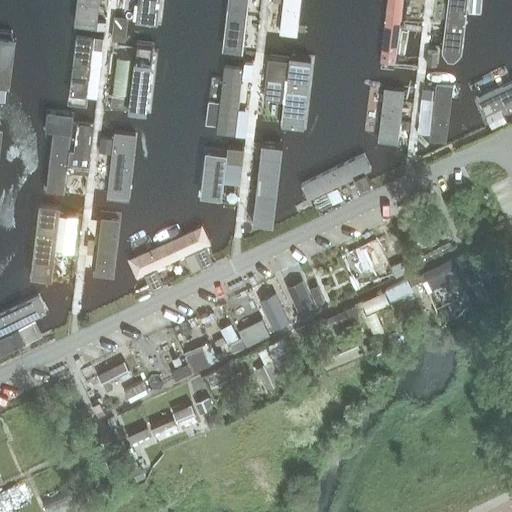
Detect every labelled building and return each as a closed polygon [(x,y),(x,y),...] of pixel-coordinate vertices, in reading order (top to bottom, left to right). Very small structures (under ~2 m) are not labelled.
[(77,0),(74,29),(96,33),(99,0),(77,0)] [(136,0),(133,26),(157,29),(160,0),(136,0)] [(228,0),(223,54),(245,56),(250,0),(228,0)] [(283,0),(279,37),(301,39),(305,0),(283,0)] [(388,0),(381,69),(397,71),(405,0),(388,0)] [(447,0),(440,65),(460,67),(467,0),(447,0)] [(125,42),(127,18),(113,17),(111,41),(125,42)] [(97,22),(96,30),(104,31),(105,23),(97,22)] [(0,32),(0,104),(3,105),(12,34),(0,32)] [(95,38),(94,46),(102,47),(103,39),(95,38)] [(73,39),(66,99),(86,101),(93,40),(73,39)] [(136,45),(128,119),(147,120),(155,47),(136,45)] [(436,66),(437,53),(427,51),(425,65),(436,66)] [(281,126),(281,130),(304,133),(312,64),(268,59),(262,123),(281,126)] [(244,63),(242,80),(251,81),(253,64),(244,63)] [(216,130),(215,137),(235,139),(242,72),(225,70),(219,106),(207,105),(205,128),(216,130)] [(511,82),(475,100),(485,122),(511,109),(511,82)] [(435,85),(429,144),(445,146),(451,87),(435,85)] [(386,90),(379,145),(398,147),(403,92),(386,90)] [(431,99),(432,91),(424,91),(423,98),(431,99)] [(110,109),(126,111),(128,96),(112,94),(110,109)] [(45,113),(44,134),(52,137),(45,193),(65,197),(75,116),(45,113)] [(76,129),(73,152),(89,153),(92,131),(76,129)] [(115,135),(107,202),(128,206),(136,137),(115,135)] [(111,151),(112,139),(100,138),(99,149),(111,151)] [(262,144),(252,228),(273,231),(283,147),(262,144)] [(226,152),(205,149),(198,200),(220,202),(226,152)] [(227,149),(226,163),(242,165),(243,151),(227,149)] [(362,156),(300,186),(309,206),(371,173),(362,156)] [(37,209),(29,284),(52,287),(61,213),(37,209)] [(99,213),(92,280),(113,282),(119,216),(99,213)] [(61,217),(59,235),(75,237),(77,219),(61,217)] [(201,229),(128,263),(136,281),(210,249),(201,229)] [(468,250),(423,271),(432,289),(450,280),(446,272),(455,268),(470,299),(487,291),(468,250)] [(405,259),(390,266),(395,277),(410,270),(405,259)] [(305,290),(293,264),(279,271),(291,297),(305,290)] [(385,289),(390,301),(412,290),(410,286),(424,279),(421,272),(407,279),(407,278),(385,289)] [(309,289),(316,304),(324,301),(317,285),(309,289)] [(251,288),(228,297),(237,319),(260,309),(251,288)] [(367,311),(388,302),(383,292),(363,301),(367,311)] [(288,321),(275,293),(260,300),(273,328),(288,321)] [(36,302),(0,318),(0,355),(23,345),(17,331),(44,318),(36,302)] [(356,303),(345,308),(350,318),(361,313),(356,303)] [(344,310),(333,315),(337,323),(348,319),(344,310)] [(250,324),(238,330),(246,346),(258,340),(250,324)] [(232,353),(245,346),(240,337),(227,344),(232,353)] [(285,337),(265,346),(278,374),(298,365),(285,337)] [(322,365),(359,350),(357,343),(320,358),(322,365)] [(193,372),(209,365),(201,345),(184,352),(193,372)] [(124,361),(97,374),(102,384),(129,371),(124,361)] [(255,369),(265,390),(281,383),(271,362),(255,369)] [(186,364),(170,372),(174,381),(190,373),(186,364)] [(146,393),(141,382),(124,390),(129,401),(146,393)] [(55,402),(62,414),(74,408),(68,396),(55,402)] [(195,402),(200,413),(212,408),(207,397),(195,402)] [(105,414),(98,402),(91,405),(98,417),(105,414)] [(191,403),(172,411),(177,421),(179,420),(180,423),(195,417),(193,414),(195,413),(191,403)] [(206,413),(210,423),(218,420),(214,410),(206,413)] [(107,419),(112,429),(117,426),(112,416),(107,419)] [(162,417),(149,422),(154,433),(166,427),(162,417)] [(130,443),(149,434),(146,427),(127,436),(130,443)] [(104,458),(108,468),(118,464),(114,454),(104,458)] [(135,454),(125,459),(130,470),(131,469),(136,467),(140,466),(135,454)] [(140,466),(132,470),(136,481),(145,477),(140,466)] [(81,511),(71,486),(40,499),(46,511),(81,511)]
